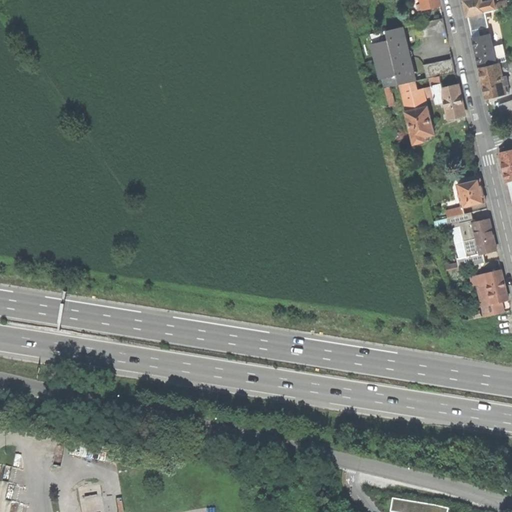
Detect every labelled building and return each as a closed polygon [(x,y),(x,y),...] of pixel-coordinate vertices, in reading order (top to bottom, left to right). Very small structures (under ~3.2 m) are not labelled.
[(423,0),(424,4),(418,5),(419,10),(440,6),(438,0),(423,0)] [(468,16),(486,12),(483,3),(482,0),(466,0),(465,0),(466,8),(468,16)] [(496,10),(495,4),(494,0),(483,3),(486,12),(496,10)] [(495,4),(496,10),(509,7),(507,1),(495,4)] [(468,16),(471,31),(489,27),(486,12),(468,16)] [(443,18),(415,25),(418,39),(447,32),(443,18)] [(400,85),(415,81),(411,66),(404,38),(402,27),(371,34),(385,88),(391,87),(400,85)] [(471,31),(473,38),(490,34),(489,27),(471,31)] [(480,67),(497,63),(493,47),(490,34),(473,38),(476,52),(480,67)] [(493,47),(497,63),(499,63),(507,61),(504,44),(493,47)] [(456,72),(452,59),(424,65),(427,79),(430,78),(440,76),(456,72)] [(483,82),(486,98),(510,92),(505,72),(508,71),(507,61),(499,63),(500,64),(480,69),(483,82)] [(432,86),(441,84),(440,76),(430,78),(432,86)] [(406,111),(428,106),(426,99),(434,97),(432,86),(418,90),(416,81),(415,81),(400,85),(406,111)] [(441,84),(432,86),(434,97),(436,105),(446,103),(443,89),(441,84)] [(443,89),(446,103),(450,119),(465,115),(461,99),(458,85),(443,89)] [(396,104),(391,87),(385,88),(390,106),(396,104)] [(511,100),(499,105),(504,118),(511,115),(511,100)] [(428,106),(406,111),(414,144),(429,140),(428,136),(435,134),(430,115),(428,106)] [(504,171),(506,182),(511,180),(511,150),(500,153),(504,171)] [(480,180),(458,185),(463,207),(485,202),(484,194),(480,180)] [(465,214),(463,207),(446,211),(448,218),(465,214)] [(486,263),(483,253),(481,254),(474,223),(477,222),(473,220),(472,212),(465,214),(448,218),(450,229),(453,228),(459,258),(457,258),(458,263),(459,269),(486,263)] [(490,219),(477,222),(474,223),(481,254),(483,253),(497,250),(495,241),(490,219)] [(447,271),(459,269),(458,263),(445,266),(447,271)] [(501,270),(472,277),(474,286),(478,285),(485,317),(504,312),(502,302),(509,300),(506,288),(501,270)] [(464,322),(482,318),(480,311),(472,313),(471,311),(462,313),(464,322)] [(389,511),(447,511),(449,508),(434,505),(391,498),(388,511),(389,511)]
